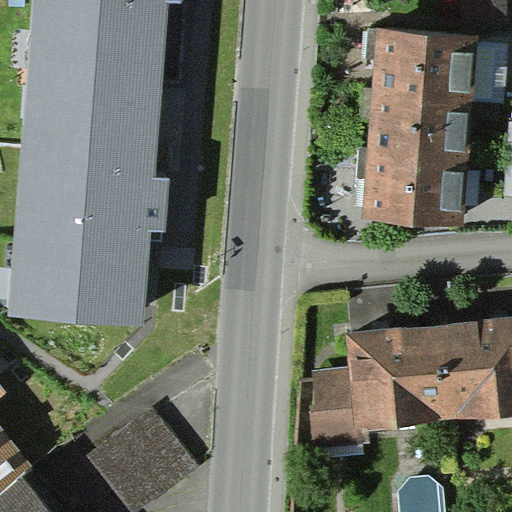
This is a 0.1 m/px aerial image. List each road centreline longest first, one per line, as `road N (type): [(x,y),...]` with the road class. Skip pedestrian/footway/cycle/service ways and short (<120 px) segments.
road 1 (secondary): [(258,264),(278,0)]
road 2 (residential): [(511,242),(258,264)]
road 3 (secondary): [(245,511),(258,264)]
